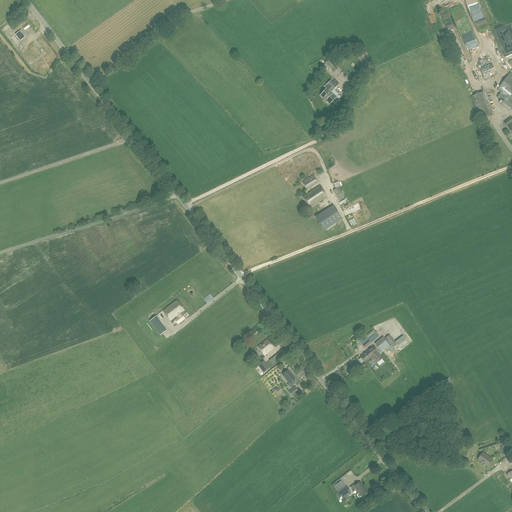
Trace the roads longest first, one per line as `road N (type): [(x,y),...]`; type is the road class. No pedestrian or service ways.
road 1 (tertiary): [(423,511),(23,0)]
road 2 (track): [(241,277),(506,168)]
